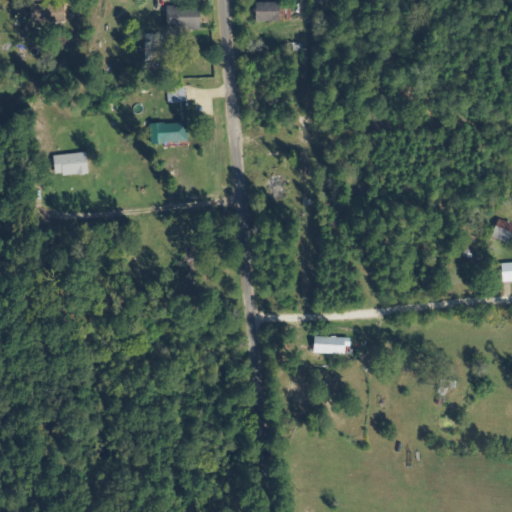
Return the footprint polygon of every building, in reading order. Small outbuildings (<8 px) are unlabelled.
[(259,23),(286,22),(285,3),(259,4),(259,23)] [(203,32),(202,7),(168,8),(169,33),(203,32)] [(147,77),(158,77),(158,49),(147,50),(147,77)] [(152,125),(153,145),(191,143),(190,124),(152,125)] [(90,175),(90,154),(56,155),(56,176),(90,175)] [(511,240),(511,224),(501,220),(493,237),(510,245),(511,240)] [(504,283),(511,282),(511,263),(503,264),(504,283)]
